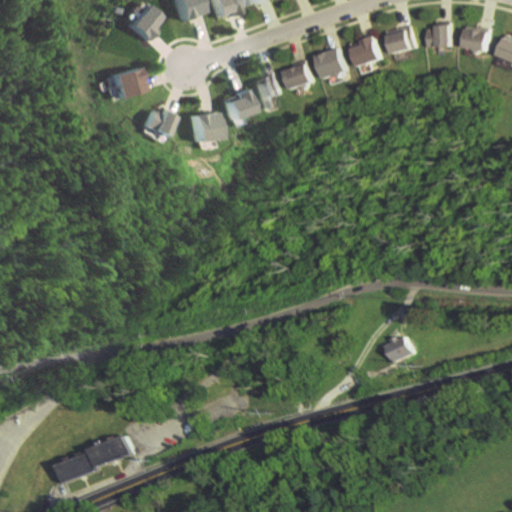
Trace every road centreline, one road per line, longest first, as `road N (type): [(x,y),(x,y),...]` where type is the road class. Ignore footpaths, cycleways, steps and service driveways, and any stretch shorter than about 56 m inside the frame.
road 1 (residential): [(511,290),(374,285),(236,330),(0,371)]
road 2 (tertiary): [(70,511),(297,424),(511,369)]
road 3 (residential): [(377,0),(186,67)]
